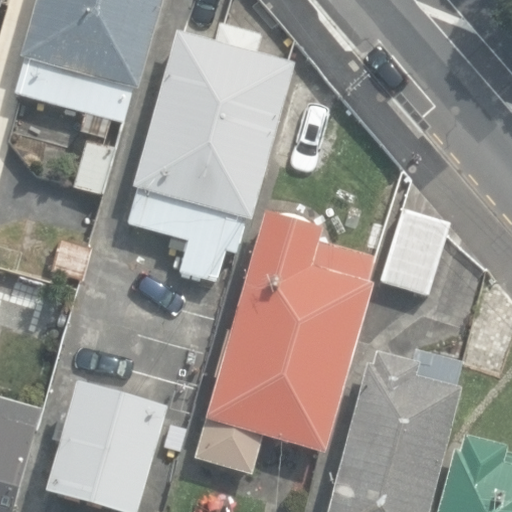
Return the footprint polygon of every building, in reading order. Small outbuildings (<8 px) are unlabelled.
[(0,0),(0,7),(6,9),(8,0),(0,0)] [(44,0),(20,90),(90,110),(118,117),(130,121),(140,84),(146,86),(170,0),(44,0)] [(253,218),(259,219),(278,152),(298,77),(303,61),(262,50),(267,33),(224,22),(221,39),(184,28),(131,223),(177,235),(174,246),(190,251),(185,271),(224,282),(232,249),(243,252),(253,218)] [(340,90),(298,77),(278,152),(322,163),(340,90)] [(118,117),(90,110),(84,130),(112,138),(118,117)] [(106,194),(119,146),(91,139),(78,187),(106,194)] [(456,221),(408,207),(386,281),(433,296),(456,221)] [(284,212),(273,209),(200,457),(258,475),(270,433),(334,451),(382,282),(376,280),(382,254),(328,240),(332,224),(316,220),(312,217),(306,214),(300,212),(293,211),(288,212),(284,212)] [(86,278),(94,245),(65,238),(57,270),(86,278)] [(380,361),(374,359),(333,511),(435,511),(468,387),(461,386),(468,361),(421,348),(419,357),(384,348),(380,361)] [(180,404),(88,377),(55,489),(133,511),(147,511),(166,445),(185,450),(191,427),(174,422),(180,404)] [(0,511),(19,511),(50,405),(0,390),(0,511)] [(511,511),(511,441),(472,432),(468,450),(461,447),(443,511),(511,511)]
